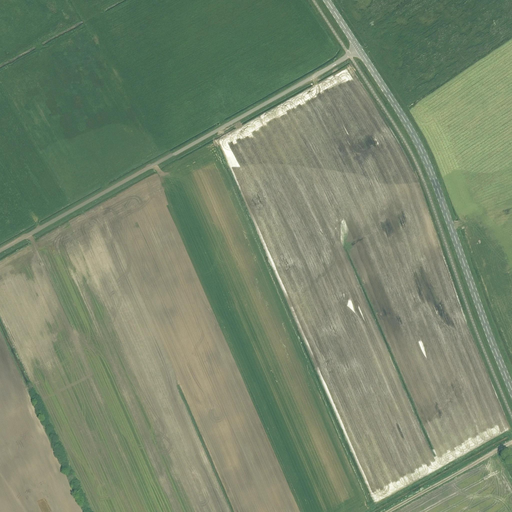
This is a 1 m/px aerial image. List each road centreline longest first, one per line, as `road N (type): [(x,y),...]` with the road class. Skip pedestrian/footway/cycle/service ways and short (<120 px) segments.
road 1 (unclassified): [(0,250),(358,48)]
road 2 (primary): [(511,391),(425,156),(358,48)]
road 3 (track): [(391,511),(511,443)]
